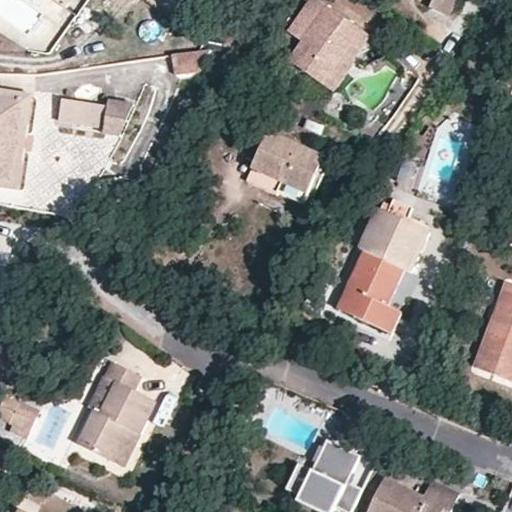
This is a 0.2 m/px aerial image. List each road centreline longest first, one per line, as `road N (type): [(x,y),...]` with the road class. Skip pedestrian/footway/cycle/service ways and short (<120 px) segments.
road 1 (residential): [(511,469),(105,288),(92,259),(108,206)]
road 2 (unknown): [(0,62),(48,64),(70,52),(108,0)]
